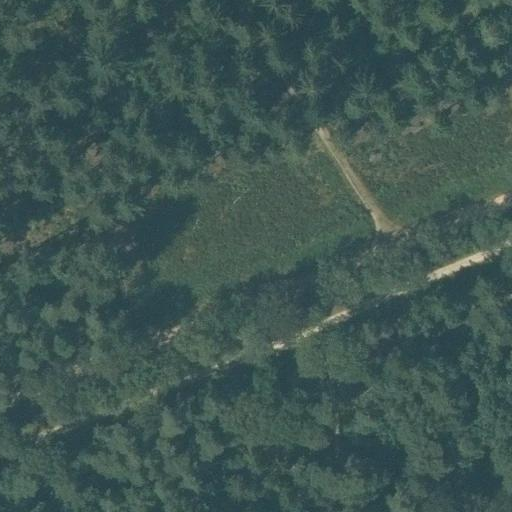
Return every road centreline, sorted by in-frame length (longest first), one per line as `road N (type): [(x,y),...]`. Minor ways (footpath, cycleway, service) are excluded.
road 1 (track): [(0,453),(291,333)]
road 2 (track): [(291,333),(511,243)]
